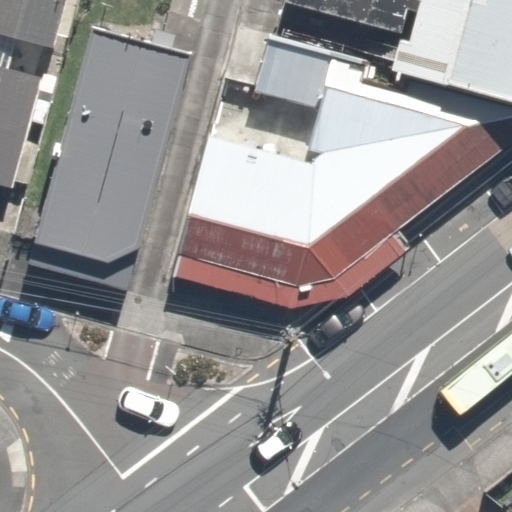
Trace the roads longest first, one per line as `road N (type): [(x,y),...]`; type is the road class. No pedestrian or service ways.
road 1 (secondary): [(238,511),(511,298)]
road 2 (residential): [(142,511),(55,395),(0,348)]
